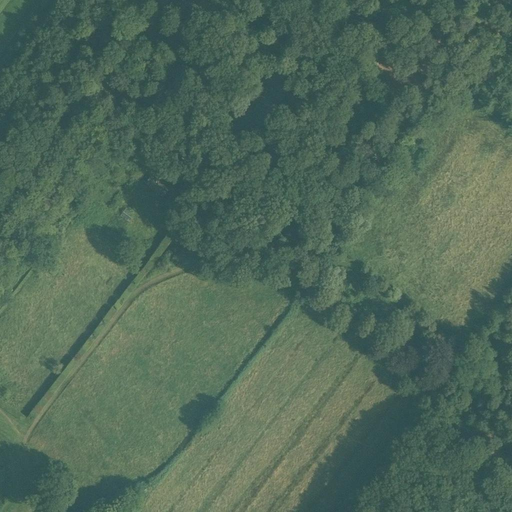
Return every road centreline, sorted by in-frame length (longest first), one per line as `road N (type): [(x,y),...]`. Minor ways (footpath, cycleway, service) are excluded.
road 1 (track): [(0,252),(121,96)]
road 2 (track): [(121,96),(196,0)]
